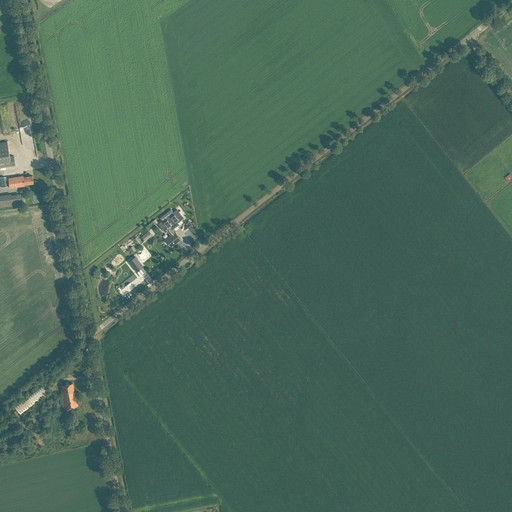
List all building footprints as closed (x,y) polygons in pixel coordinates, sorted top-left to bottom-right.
[(0,117),(9,117),(8,103),(0,104),(0,117)] [(7,141),(0,142),(0,167),(15,165),(14,155),(10,156),(7,141)] [(8,177),(10,187),(20,186),(25,185),(25,184),(34,183),(33,175),(24,177),(23,175),(18,176),(8,177)] [(0,194),(0,206),(21,203),(20,194),(11,195),(11,193),(0,194)] [(177,209),(158,223),(165,232),(167,230),(170,234),(165,238),(171,246),(175,243),(176,242),(177,242),(181,239),(175,232),(173,229),(180,224),(179,222),(184,218),(181,214),(177,209)] [(146,240),(154,234),(150,230),(142,235),(146,240)] [(143,265),(136,256),(130,261),(137,270),(143,265)] [(61,385),(61,386),(62,385),(63,391),(61,392),(64,408),(79,405),(76,391),(74,391),(73,382),(61,385)] [(14,405),(20,414),(49,393),(42,384),(14,405)]
